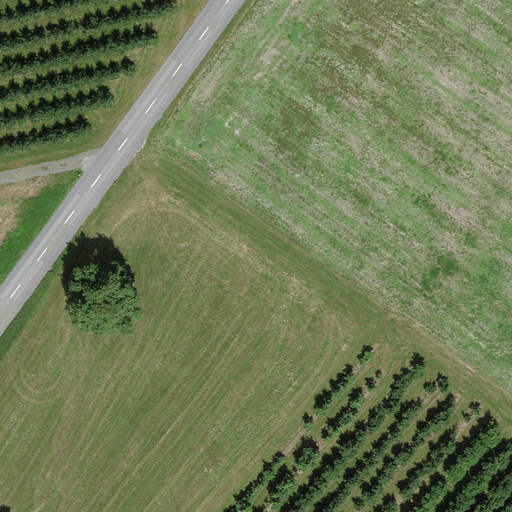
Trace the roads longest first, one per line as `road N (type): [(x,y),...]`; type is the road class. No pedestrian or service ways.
road 1 (tertiary): [(230,0),(0,314)]
road 2 (track): [(0,180),(117,153)]
